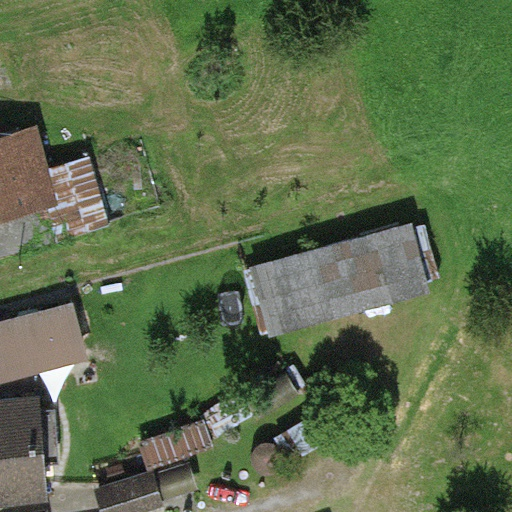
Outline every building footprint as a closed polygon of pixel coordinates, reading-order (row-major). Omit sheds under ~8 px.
[(410,215),(254,259),(272,321),(428,276),(410,215)] [(0,371),(90,347),(75,293),(0,313),(0,371)] [(47,386),(0,389),(0,496),(56,492),(47,386)] [(213,420),(151,433),(155,457),(218,443),(213,420)] [(107,477),(113,510),(174,499),(168,466),(107,477)]
